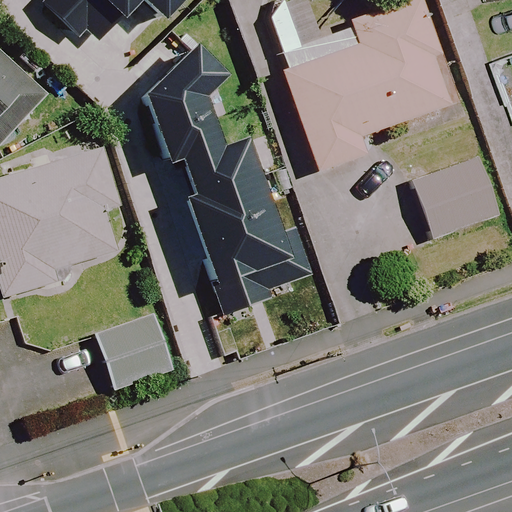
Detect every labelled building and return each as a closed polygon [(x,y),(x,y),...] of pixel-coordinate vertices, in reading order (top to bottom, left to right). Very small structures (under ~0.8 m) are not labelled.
[(300,0),(257,15),(270,51),(312,176),(360,160),(354,141),(449,109),(414,3),(344,26),(314,36),(302,0),(300,0)] [(294,290),(207,54),(127,83),(214,319),(294,290)] [(0,147),(43,102),(0,61),(0,147)] [(111,210),(93,153),(0,182),(0,302),(64,282),(60,271),(109,256),(96,215),(111,210)] [(386,159),(329,179),(341,215),(398,196),(386,159)] [(493,220),(471,164),(407,188),(428,244),(493,220)] [(162,377),(144,320),(89,338),(107,395),(162,377)]
